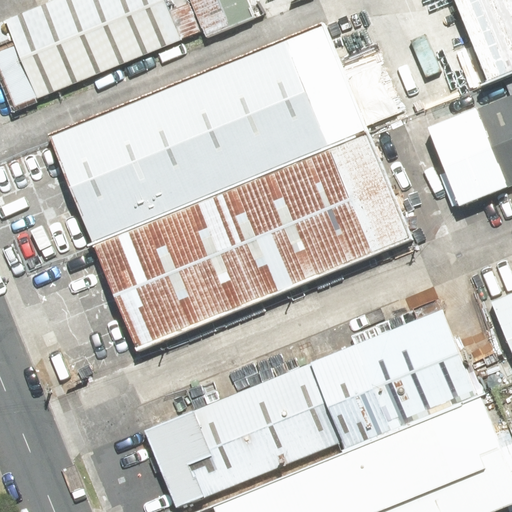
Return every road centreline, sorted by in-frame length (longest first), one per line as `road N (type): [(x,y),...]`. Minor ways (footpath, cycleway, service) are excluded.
road 1 (unknown): [(23,433),(511,236)]
road 2 (unknown): [(0,142),(351,0)]
road 3 (unclassified): [(56,511),(0,375)]
